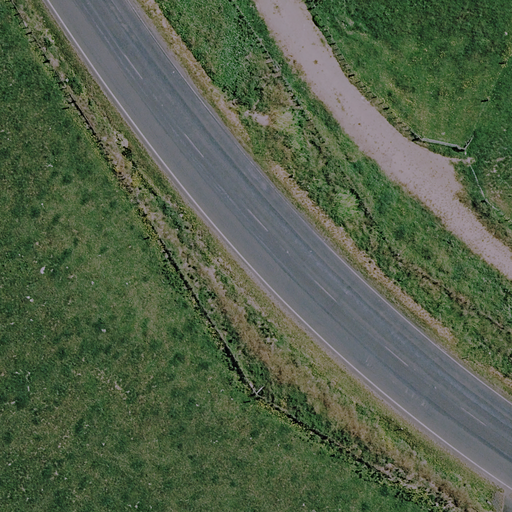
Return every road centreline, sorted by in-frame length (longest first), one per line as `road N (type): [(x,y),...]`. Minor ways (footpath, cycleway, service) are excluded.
road 1 (tertiary): [(511,440),(351,310),(258,221),(80,0)]
road 2 (track): [(292,0),(344,86),(511,231)]
